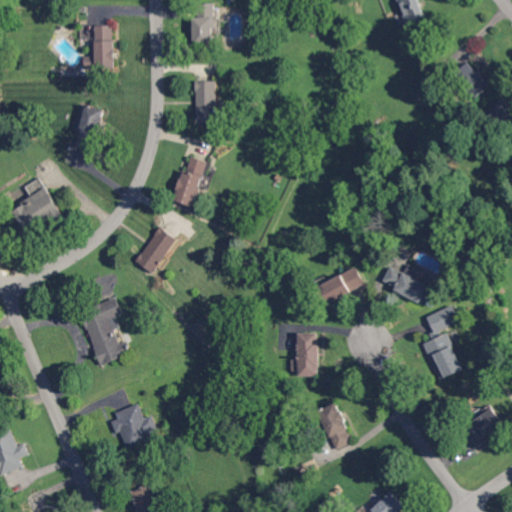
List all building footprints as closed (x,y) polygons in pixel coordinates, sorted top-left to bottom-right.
[(397,0),(406,23),(425,16),(419,0),(397,0)] [(197,41),(216,40),(215,30),(219,30),(219,2),(196,2),(197,41)] [(116,68),(115,24),(95,25),(96,69),(116,68)] [(491,84),(471,62),(459,72),(479,95),(491,84)] [(218,80),(198,80),(198,123),(219,122),(218,80)] [(497,119),(511,119),(511,103),(497,103),(497,119)] [(105,108),(87,104),(77,145),(95,149),(105,108)] [(195,206),(210,161),(191,155),(176,200),(195,206)] [(26,185),(33,199),(14,208),(25,230),(60,212),(43,177),(26,185)] [(181,239),(162,226),(137,261),(156,274),(181,239)] [(383,282),(422,302),(431,285),(417,278),(422,269),(409,263),(405,272),(392,265),(383,282)] [(366,283),(357,266),(331,280),(328,275),(319,279),(331,303),(366,283)] [(102,365),(133,353),(128,341),(122,343),(117,330),(122,328),(118,316),(124,314),(118,298),(82,312),(102,365)] [(425,342),(440,379),(464,370),(447,329),(462,323),(454,304),(428,315),(435,331),(431,332),(434,339),(425,342)] [(299,375),(319,375),(319,332),(298,332),(299,375)] [(117,412),(119,418),(113,421),(118,435),(124,433),(130,448),(162,436),(154,415),(147,417),(141,403),(117,412)] [(352,444),(340,404),(322,409),(334,449),(352,444)] [(464,427),(476,445),(506,426),(494,407),(464,427)] [(0,473),(25,465),(22,457),(30,454),(26,443),(19,445),(14,429),(0,433),(0,473)] [(140,511),(161,511),(151,483),(132,491),(140,511)] [(398,511),(407,504),(393,490),(370,511),(398,511)]
